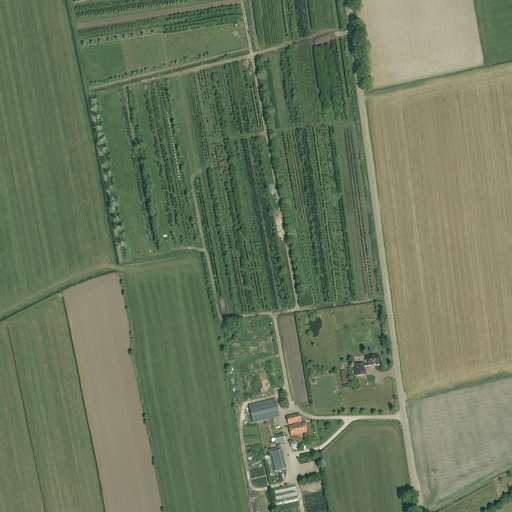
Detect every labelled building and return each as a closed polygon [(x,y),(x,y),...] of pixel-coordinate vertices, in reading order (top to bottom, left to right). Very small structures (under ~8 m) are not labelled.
[(377,355),(371,356),(366,357),(367,360),(366,360),(365,361),(366,363),(366,364),(367,363),(367,365),(364,365),(364,364),(354,365),(356,376),(365,375),(364,367),(379,365),(377,355)] [(253,423),(279,417),(275,399),(248,405),(253,423)] [(294,423),(299,422),(301,422),(299,414),(286,417),(288,425),(294,423)] [(259,422),(260,432),(268,431),(267,421),(259,422)] [(279,421),(272,422),(273,429),(272,429),(273,434),(281,433),(279,421)] [(299,422),(294,423),(295,425),(289,427),(291,437),(307,433),(305,423),(299,424),(299,422)] [(276,444),(285,442),(284,434),(275,436),(276,444)] [(261,446),(267,446),(266,439),(270,439),(270,435),(261,435),(261,446)] [(295,450),(299,447),(298,443),(294,441),(290,444),(291,449),(295,450)] [(271,450),(276,472),(287,470),(282,450),(281,451),(280,445),(277,445),(278,449),(271,450)] [(278,475),(269,476),(271,488),(280,487),(278,475)]
